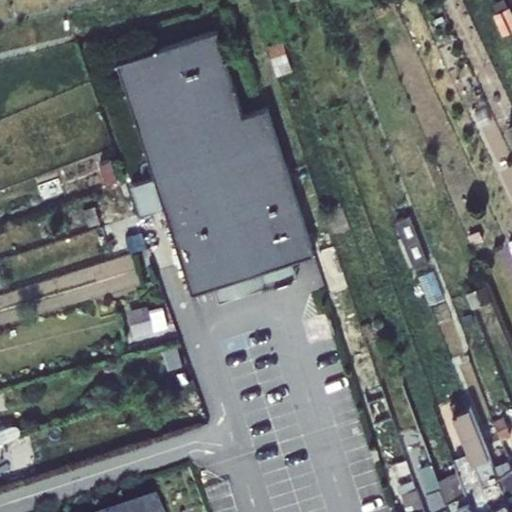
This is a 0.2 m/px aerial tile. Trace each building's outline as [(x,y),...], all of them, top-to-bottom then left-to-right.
[(216,29),(119,60),(155,174),(131,182),(141,212),(165,204),(193,291),(214,284),(219,300),(297,275),(292,258),(311,252),(267,107),(242,115),(216,29)] [(282,40),(267,45),(277,76),(292,69),(282,40)] [(112,158),(100,162),(107,182),(119,178),(112,158)] [(409,214),(395,220),(414,266),(427,261),(409,214)] [(431,270),(417,276),(429,303),(442,298),(431,270)] [(484,284),(465,293),(471,308),(491,299),(484,284)] [(148,304),(127,309),(133,335),(168,326),(163,305),(149,308),(148,304)] [(177,344),(159,350),(164,368),(182,363),(177,344)] [(461,468),(477,511),(511,511),(511,509),(497,473),(470,405),(460,409),(456,400),(451,402),(469,450),(456,456),(461,468)] [(511,430),(505,414),(494,419),(502,438),(511,434),(511,430)] [(0,441),(16,436),(20,432),(21,427),(17,423),(13,423),(0,424),(0,441)] [(452,511),(439,476),(432,461),(417,466),(434,511),(452,511)] [(497,473),(511,509),(511,470),(510,468),(509,465),(497,473)] [(439,476),(452,511),(477,511),(461,468),(439,476)] [(408,511),(405,511),(425,511),(416,487),(401,492),(408,511)] [(152,511),(148,500),(114,511),(152,511)]
